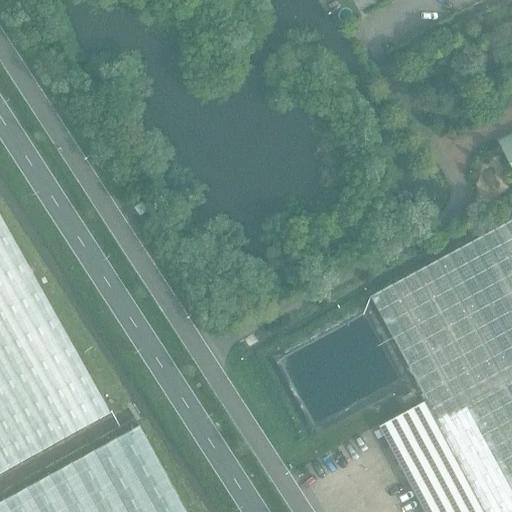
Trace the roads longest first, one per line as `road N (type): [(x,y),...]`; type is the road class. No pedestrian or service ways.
road 1 (unclassified): [(304,511),(0,41)]
road 2 (secondary): [(258,511),(0,112)]
